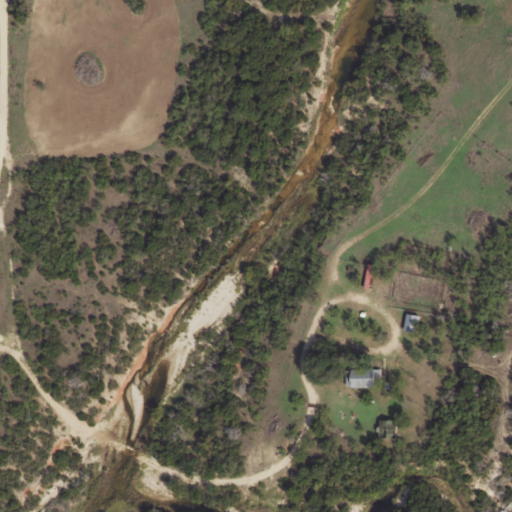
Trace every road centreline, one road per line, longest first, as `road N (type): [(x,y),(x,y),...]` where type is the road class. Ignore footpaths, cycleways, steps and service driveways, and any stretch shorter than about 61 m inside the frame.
road 1 (residential): [(511,234),(446,427),(386,477),(280,488),(139,482)]
road 2 (residential): [(280,488),(315,321),(361,220),(511,76)]
road 3 (residential): [(139,511),(139,482),(106,423),(0,344)]
road 4 (residential): [(0,147),(2,0)]
